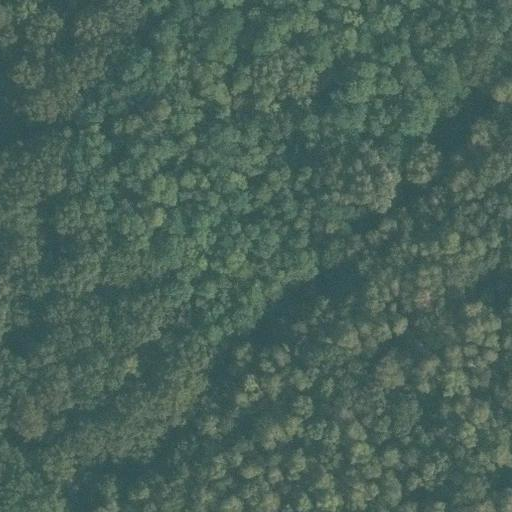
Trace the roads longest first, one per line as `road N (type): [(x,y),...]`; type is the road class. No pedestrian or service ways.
road 1 (track): [(511,62),(216,367)]
road 2 (track): [(0,71),(36,134),(127,64),(184,0)]
road 3 (track): [(216,367),(77,511)]
